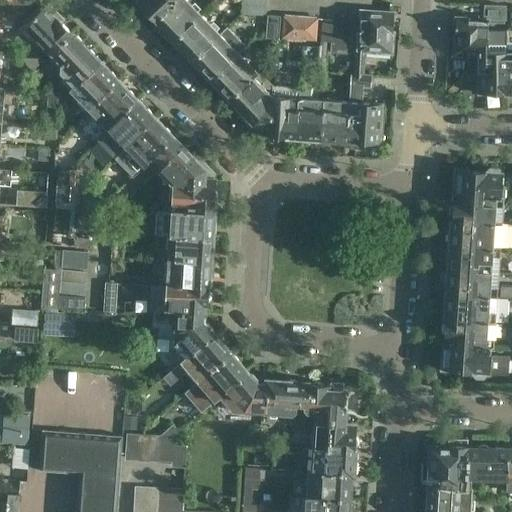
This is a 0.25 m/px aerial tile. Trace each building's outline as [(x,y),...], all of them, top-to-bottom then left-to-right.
[(154,21),(174,0),(136,0),(135,2),(145,12),(145,15),(148,18),(151,19),(154,21)] [(172,40),(199,14),(185,0),(174,0),(154,21),(163,31),(164,34),(167,37),(170,38),(172,40)] [(266,15),(266,5),(242,4),(242,16),(266,16),(266,15)] [(20,30),(47,57),(71,33),(44,6),(20,30)] [(487,20),(506,19),(506,7),(484,6),(483,20),(455,18),(453,55),(478,57),(486,52),(487,20)] [(359,47),(352,46),(352,56),(356,56),(354,76),(372,78),(372,77),(370,76),(362,75),(364,51),(391,53),(393,14),(389,14),(366,12),(361,12),(359,47)] [(191,60),(218,34),(199,14),(172,40),(182,50),(182,54),(186,57),(189,57),(191,60)] [(280,16),(276,16),(266,15),(266,16),(265,34),(267,38),(279,39),(280,16)] [(1,16),(0,25),(14,26),(14,17),(1,16)] [(281,39),(303,41),(316,42),(318,20),(283,17),(281,39)] [(506,94),(505,43),(506,19),(487,20),(486,52),(478,57),(478,94),(506,94)] [(331,42),(333,21),(322,21),(321,42),(327,43),(331,42)] [(352,56),(352,46),(353,44),(341,43),(343,22),(333,21),(331,42),(327,43),(326,53),(330,53),(347,55),(346,75),(351,76),(354,76),(356,56),(352,56)] [(354,23),(343,22),(341,43),(353,44),(354,23)] [(74,36),(71,33),(47,57),(61,71),(61,74),(66,79),(54,92),(58,93),(58,97),(63,97),(99,62),(94,57),(93,54),(93,53),(90,50),(87,50),(81,43),(80,40),(77,37),(74,36)] [(210,79),(237,53),(218,34),(191,60),(201,70),(201,73),(204,76),(208,77),(210,79)] [(229,99),(251,77),(256,73),(237,53),(210,79),(220,89),(220,93),(223,96),(227,96),(229,99)] [(109,72),(99,62),(63,97),(58,97),(58,107),(65,107),(70,103),(71,97),(73,94),(89,109),(117,81),(115,79),(115,76),(112,72),(112,73),(109,72)] [(371,86),(372,78),(354,76),(351,76),(349,101),(345,141),(358,143),(361,145),(365,145),(368,143),(381,144),(382,124),(373,123),(375,103),(361,103),(362,86),(369,87),(369,86),(371,86)] [(270,115),(271,96),(270,96),(251,77),(229,99),(245,115),(244,117),(252,126),(259,126),(270,115)] [(127,91),(117,81),(89,109),(107,128),(136,100),(133,98),(133,94),(130,91),(127,91)] [(47,93),(46,107),(57,108),(58,94),(47,93)] [(292,138),(295,97),(271,96),(270,115),(259,126),(262,126),(261,135),(272,136),(275,138),(275,139),(279,139),(282,137),(292,138)] [(319,140),(323,99),(295,97),(292,138),(307,139),(310,141),(314,141),(317,139),(319,140)] [(345,141),(349,101),(323,99),(319,140),(324,140),(326,142),(331,143),(331,142),(333,141),(345,141)] [(145,109),(136,100),(107,128),(125,146),(154,119),(152,116),(151,113),(148,110),(145,109)] [(163,128),(154,119),(125,146),(134,155),(128,162),(137,170),(143,165),(144,166),(149,161),(150,161),(151,161),(150,160),(172,139),(172,140),(173,139),(170,135),(169,132),(166,128),(163,128)] [(54,141),(55,128),(47,127),(46,140),(54,141)] [(172,139),(150,160),(151,161),(150,161),(154,165),(156,168),(157,167),(158,167),(179,147),(179,146),(180,145),(177,143),(173,139),(172,140),(172,139)] [(156,168),(172,183),(201,184),(201,178),(210,179),(210,178),(210,174),(204,168),(203,169),(198,164),(200,163),(192,156),(191,157),(180,145),(179,146),(179,147),(158,167),(157,167),(156,168)] [(38,149),(37,161),(48,162),(49,149),(38,149)] [(453,194),(453,196),(503,198),(504,198),(505,186),(501,186),(502,172),(500,172),(497,168),(490,168),(486,171),(459,170),(455,173),(454,183),(458,187),(457,194),(453,194)] [(57,169),(56,185),(70,186),(71,170),(57,169)] [(210,180),(210,179),(201,178),(201,184),(172,183),(174,185),(172,207),(166,207),(164,205),(159,205),(159,210),(170,211),(170,209),(213,211),(214,201),(216,198),(217,198),(217,194),(215,191),(215,181),(210,180)] [(46,208),(47,193),(17,191),(16,206),(46,208)] [(502,224),(503,198),(453,196),(452,206),(449,208),(449,215),(452,217),(451,220),(502,224)] [(0,218),(18,221),(19,210),(0,208),(0,218)] [(213,216),(213,211),(170,209),(170,211),(159,210),(157,235),(168,235),(168,233),(212,236),(212,226),(213,226),(215,223),(215,219),(213,216)] [(500,248),(502,224),(451,220),(451,231),(447,233),(447,240),(450,242),(450,245),(500,248)] [(85,249),(86,234),(52,232),(51,247),(85,249)] [(123,234),(112,233),(110,259),(121,259),(123,234)] [(212,240),(212,236),(168,233),(168,235),(157,235),(157,237),(171,237),(169,258),(210,260),(211,250),(213,248),(214,243),(212,240)] [(499,274),(500,248),(450,245),(449,256),(446,258),(445,265),(448,267),(448,270),(499,274)] [(88,253),(63,251),(62,269),(87,270),(88,253)] [(210,265),(210,260),(169,258),(168,282),(209,285),(209,275),(212,273),(212,268),(210,265)] [(59,294),(58,281),(59,270),(44,269),(41,310),(57,310),(58,296),(59,294)] [(87,272),(59,270),(58,281),(86,283),(87,272)] [(497,299),(499,274),(448,270),(448,272),(445,274),(444,281),(447,283),(446,295),(497,299)] [(85,296),(86,283),(58,281),(59,294),(85,296)] [(208,290),(209,285),(168,282),(167,309),(169,309),(201,311),(201,309),(207,309),(208,300),(210,297),(210,293),(208,290)] [(496,324),(497,299),(446,295),(446,298),(443,299),(442,306),(445,308),(444,320),(496,324)] [(85,298),(58,296),(57,310),(84,312),(85,298)] [(11,309),(10,324),(37,326),(38,311),(11,309)] [(207,310),(207,309),(201,309),(201,311),(169,309),(168,321),(175,322),(175,342),(185,355),(211,333),(212,333),(212,329),(208,324),(204,323),(203,324),(202,322),(203,310),(207,310)] [(494,348),(496,324),(444,320),(444,322),(441,324),(441,331),(444,333),(443,345),(447,345),(490,348),(494,348)] [(221,343),(211,333),(185,355),(187,357),(181,362),(197,380),(228,352),(227,351),(227,348),(224,344),(221,343)] [(490,356),(490,348),(447,345),(446,352),(442,356),(441,366),(445,370),(472,372),(475,376),(482,377),(486,373),(506,374),(508,357),(490,356)] [(220,396),(246,372),(238,364),(238,360),(235,357),(231,356),(228,352),(197,380),(201,384),(198,387),(204,395),(192,406),(200,414),(215,400),(220,396)] [(182,371),(177,366),(167,374),(172,380),(182,371)] [(264,413),(266,386),(257,385),(255,383),(256,383),(256,379),(251,374),(247,374),(246,372),(220,396),(233,411),(264,413)] [(307,413),(309,384),(297,383),(294,381),(290,380),(287,382),(267,381),(266,386),(264,413),(281,414),(290,414),(295,411),(295,407),(303,407),(303,409),(306,413),(307,413)] [(312,384),(309,384),(307,413),(317,414),(316,422),(344,424),(346,393),(341,392),(341,387),(342,388),(342,386),(341,386),(341,385),(341,384),(340,383),(340,382),(339,381),(337,381),(336,381),(335,381),(334,381),(333,381),(332,383),(331,383),(331,384),(331,385),(322,385),(319,382),(315,382),(312,384)] [(27,444),(30,412),(4,410),(2,442),(27,444)] [(124,416),(123,429),(136,430),(137,417),(124,416)] [(356,425),(344,424),(316,422),(316,423),(313,424),(311,447),(354,450),(355,447),(357,444),(357,440),(356,437),(355,437),(356,425)] [(172,425),(160,436),(173,437),(178,431),(172,425)] [(60,473),(63,432),(42,431),(39,472),(60,473)] [(80,474),(83,434),(63,432),(60,473),(79,475),(79,474),(80,474)] [(100,476),(103,435),(83,434),(80,474),(100,476)] [(136,460),(137,435),(128,434),(126,459),(136,460)] [(123,437),(103,435),(100,476),(120,477),(123,437)] [(149,460),(150,436),(137,435),(136,460),(149,460)] [(160,461),(160,436),(150,436),(149,460),(160,461)] [(172,461),(172,445),(173,437),(160,436),(160,461),(172,461)] [(176,437),(174,437),(173,437),(172,445),(172,461),(172,468),(186,469),(187,447),(176,446),(176,437)] [(467,476),(467,448),(467,446),(448,445),(448,446),(430,446),(426,450),(425,456),(429,460),(428,465),(427,465),(426,486),(428,486),(465,488),(466,476),(467,476)] [(508,478),(507,448),(488,448),(485,446),(481,445),(481,446),(478,448),(467,448),(467,476),(471,475),(472,478),(508,478)] [(354,461),(354,450),(311,447),(309,472),(350,475),(353,475),(353,471),(355,469),(356,469),(356,464),(354,461)] [(267,465),(267,456),(254,456),(254,465),(267,465)] [(259,482),(260,471),(245,470),(244,481),(259,482)] [(349,486),(350,475),(309,472),(308,473),(307,497),(348,499),(348,496),(351,493),(351,489),(349,486)] [(120,477),(100,476),(80,474),(79,474),(79,475),(78,494),(119,497),(120,477)] [(468,511),(470,489),(465,488),(428,486),(428,494),(427,497),(425,500),(425,504),(427,507),(427,510),(462,511),(468,511)] [(244,487),(242,511),(255,511),(255,510),(261,510),(262,495),(252,494),(253,488),(244,487)] [(145,511),(147,488),(136,488),(135,511),(145,511)] [(157,511),(158,489),(147,488),(145,511),(153,511),(157,511)] [(219,511),(183,510),(184,490),(158,489),(157,511),(153,511),(219,511)] [(117,511),(119,497),(78,494),(76,511),(117,511)] [(348,502),(348,499),(307,497),(305,511),(347,511),(350,509),(350,505),(348,502)]
